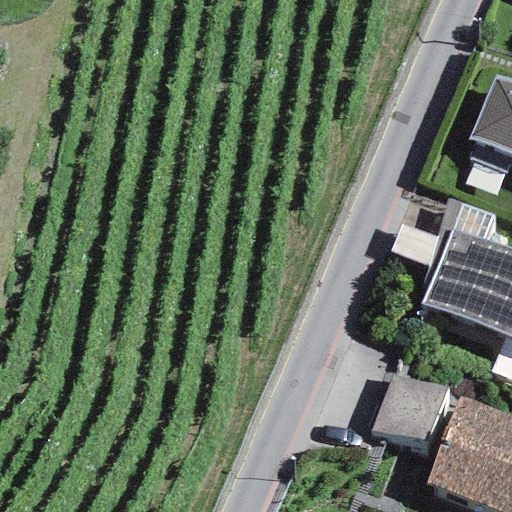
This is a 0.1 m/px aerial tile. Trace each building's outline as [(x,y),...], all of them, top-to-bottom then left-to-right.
[(511,80),(494,73),(468,138),(511,155),(511,80)] [(422,283),(429,285),(421,304),(511,337),(511,251),(479,241),(492,214),(445,198),(435,237),(426,268),(422,283)] [(426,268),(435,237),(399,226),(389,251),(426,268)] [(423,441),(446,388),(392,376),(370,430),(423,441)] [(511,511),(511,416),(458,397),(425,486),(497,511),(511,511)]
